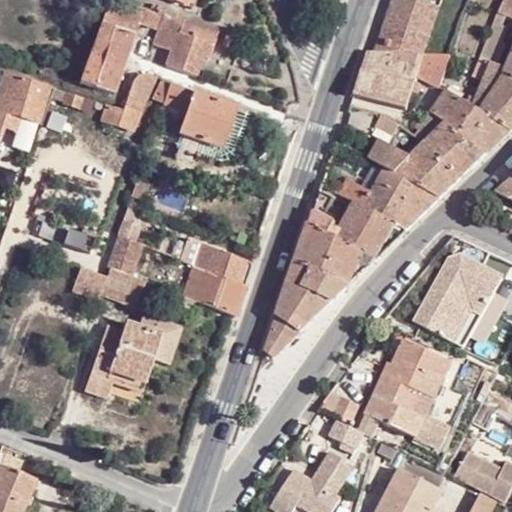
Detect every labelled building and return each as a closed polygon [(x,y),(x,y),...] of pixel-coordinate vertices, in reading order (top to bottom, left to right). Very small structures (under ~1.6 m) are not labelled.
[(109,0),(107,0),(98,26),(132,37),(136,27),(154,33),(160,18),(117,3),(109,0)] [(161,0),(181,9),(184,0),(161,0)] [(195,0),(184,0),(181,9),(190,12),(195,0)] [(391,0),(375,53),(422,55),(438,6),(415,0),(391,0)] [(511,0),(502,0),(494,23),(507,28),(511,13),(511,0)] [(167,54),(162,67),(194,79),(200,60),(205,61),(213,37),(160,18),(154,33),(150,45),(149,47),(167,54)] [(98,26),(76,85),(110,97),(132,37),(98,26)] [(490,32),(480,58),(491,63),(497,65),(504,46),(501,44),(503,37),(503,36),(490,32)] [(375,53),(366,52),(353,97),(405,113),(415,80),(422,55),(375,53)] [(511,53),(506,69),(503,77),(511,82),(511,53)] [(439,90),(450,56),(422,55),(415,80),(439,90)] [(491,63),(480,58),(472,77),(482,81),(491,63)] [(473,102),(471,106),(475,108),(508,133),(511,129),(511,82),(503,77),(506,69),(497,65),(491,63),(482,81),(473,102)] [(46,88),(0,74),(0,134),(2,130),(13,135),(17,121),(33,126),(46,88)] [(133,135),(152,82),(145,80),(138,79),(135,81),(131,84),(129,91),(125,101),(121,113),(102,107),(96,123),(133,135)] [(160,106),(166,87),(156,83),(150,102),(160,106)] [(166,87),(160,106),(157,116),(172,121),(175,113),(183,116),(176,138),(218,152),(233,110),(166,87)] [(71,97),(51,90),(48,100),(60,103),(59,106),(88,116),(91,104),(71,97)] [(444,126),(426,147),(424,148),(458,181),(486,155),(469,145),(471,139),(461,130),(475,108),(471,106),(466,104),(444,94),(430,113),(444,126)] [(508,133),(475,108),(461,130),(471,139),(469,145),(486,155),(508,133)] [(372,137),(392,144),(399,123),(378,117),(372,137)] [(359,163),(363,157),(339,143),(335,141),(334,148),(359,163)] [(367,160),(374,164),(384,170),(401,154),(379,142),(367,160)] [(394,176),(437,201),(458,181),(424,148),(394,176)] [(340,196),(354,204),(405,231),(437,201),(394,176),(384,170),(374,164),(371,169),(381,175),(371,195),(347,182),(340,196)] [(511,180),(511,182),(480,206),(492,214),(504,197),(511,201),(511,180)] [(145,186),(134,182),(125,210),(135,214),(145,186)] [(336,194),(321,185),(315,200),(328,208),(336,194)] [(313,209),(308,224),(373,262),(405,231),(354,204),(338,228),(331,224),(333,220),(313,209)] [(301,245),(295,263),(305,268),(347,287),(373,262),(308,224),(301,245)] [(128,242),(115,238),(102,274),(123,282),(137,246),(128,242)] [(197,246),(190,265),(202,270),(210,251),(197,246)] [(249,265),(210,251),(202,270),(203,270),(243,285),(249,265)] [(305,268),(295,263),(265,354),(273,360),(330,303),(303,291),(300,282),(305,268)] [(202,270),(190,265),(177,301),(191,306),(202,270)] [(347,287),(305,268),(300,282),(303,291),(330,303),(347,287)] [(243,285),(202,270),(191,306),(231,319),(243,285)] [(123,282),(102,274),(101,277),(93,300),(128,312),(138,287),(123,282)] [(113,342),(101,338),(98,347),(94,345),(80,385),(100,391),(105,378),(144,391),(159,344),(117,330),(113,342)] [(387,381),(382,378),(364,417),(416,441),(451,365),(404,344),(392,370),(387,381)] [(387,381),(392,370),(387,367),(382,378),(387,381)] [(139,405),(144,391),(105,378),(100,391),(139,405)] [(340,398),(331,393),(320,409),(333,416),(340,398)] [(358,407),(340,398),(333,416),(331,418),(349,426),(358,407)] [(355,454),(364,437),(336,423),(327,440),(355,454)] [(511,491),(511,463),(506,460),(502,470),(469,454),(457,478),(507,502),(511,491)] [(333,497),(351,470),(327,455),(319,468),(326,472),(315,486),(310,483),(293,473),(269,510),(272,511),(292,511),(296,507),(304,511),(332,511),(339,501),(333,497)] [(20,464),(2,457),(0,461),(0,511),(21,511),(24,506),(29,508),(38,484),(15,476),(20,464)] [(428,511),(433,511),(448,478),(444,476),(406,458),(379,511),(421,511),(423,509),(428,511)] [(319,468),(310,483),(315,486),(326,472),(319,468)] [(447,511),(491,511),(496,503),(459,486),(447,511)]
